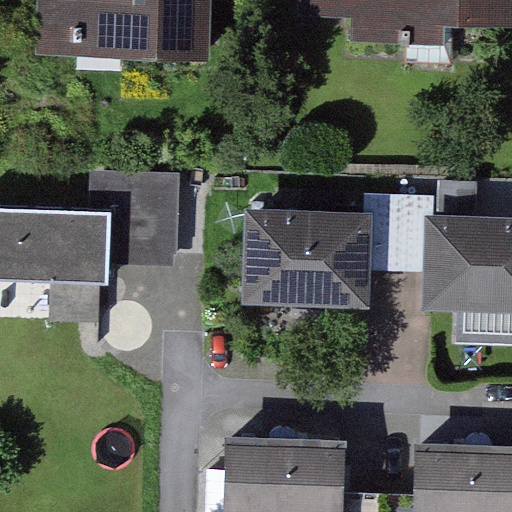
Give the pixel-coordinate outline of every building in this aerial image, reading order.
[(204,0),(28,0),(27,58),(203,62),(204,0)] [(509,0),(296,0),(296,14),(347,15),(346,42),(437,44),(437,27),(509,28),(509,0)] [(119,207),(0,210),(0,305),(121,303),(119,207)] [(357,209),(235,208),(235,295),(357,295),(357,209)] [(511,217),(416,218),(417,315),(511,314),(511,217)] [(329,511),(332,445),(213,440),(209,511),(329,511)] [(511,511),(511,446),(405,443),(402,511),(511,511)]
